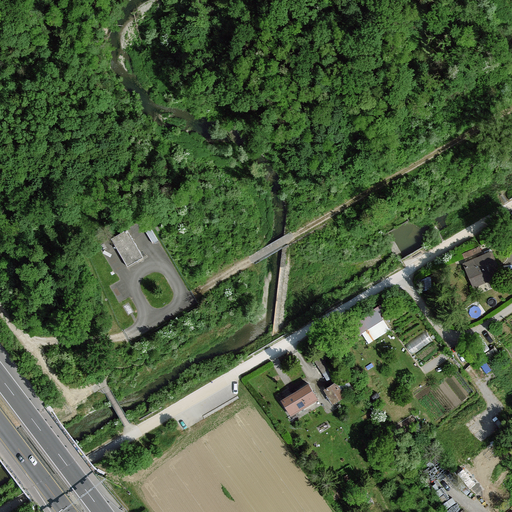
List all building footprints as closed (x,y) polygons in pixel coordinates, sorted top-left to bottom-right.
[(112,238),(128,266),(143,258),(127,229),(112,238)] [(483,256),(465,263),(474,286),(501,275),(494,258),(486,262),(483,256)] [(385,311),(381,305),(351,323),(358,335),(384,320),(380,313),(385,311)] [(329,353),(317,361),(329,379),(340,372),(329,353)] [(309,383),(282,399),(292,415),(318,399),(309,383)] [(337,383),(325,391),(334,404),(345,397),(337,383)] [(412,437),(406,429),(399,435),(405,443),(412,437)]
